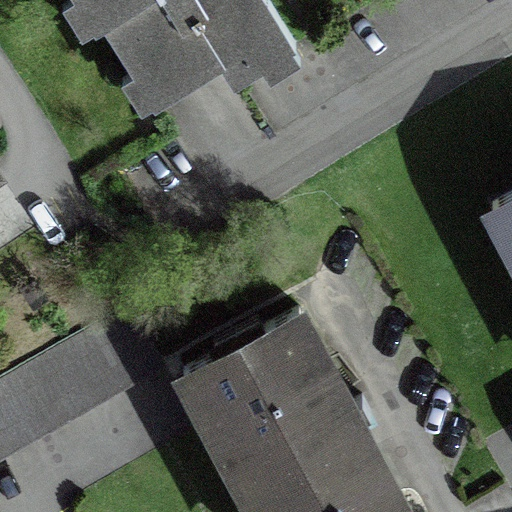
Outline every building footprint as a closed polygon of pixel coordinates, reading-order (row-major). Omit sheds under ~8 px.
[(101,26),(152,106),(218,64),(231,85),(292,45),(263,0),(72,0),(92,31),(101,26)] [(511,247),(511,191),(489,204),(511,247)] [(44,428),(159,362),(126,305),(11,371),(44,428)] [(359,397),(346,403),(295,308),(180,369),(256,511),(404,511),(355,420),(368,413),(359,397)] [(0,453),(44,428),(11,371),(0,377),(0,453)]
